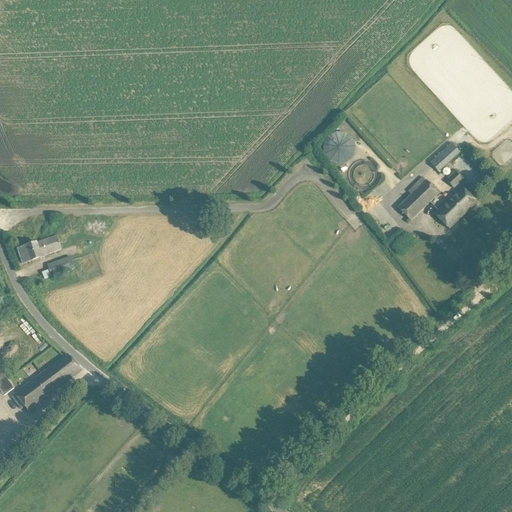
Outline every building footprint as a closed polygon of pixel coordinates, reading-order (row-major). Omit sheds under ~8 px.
[(352,164),(355,134),(327,131),(324,161),(352,164)] [(430,162),(439,172),(461,153),(452,143),(430,162)] [(454,189),(464,180),(456,171),(446,180),(454,189)] [(411,221),(440,193),(423,177),(408,191),(411,194),(398,207),(411,221)] [(462,188),(454,196),(452,194),(446,200),(448,202),(435,214),(449,229),(476,203),(462,188)] [(36,224),(24,228),(30,243),(31,243),(32,248),(30,249),(34,260),(33,261),(34,261),(35,265),(36,265),(38,264),(38,265),(39,264),(43,274),(55,270),(52,260),(46,262),(43,255),(54,251),(51,241),(41,245),(39,239),(42,239),(36,224)] [(48,397),(82,370),(68,354),(35,379),(47,396),(48,397)] [(35,379),(12,397),(21,409),(25,406),(28,410),(47,396),(35,379)]
